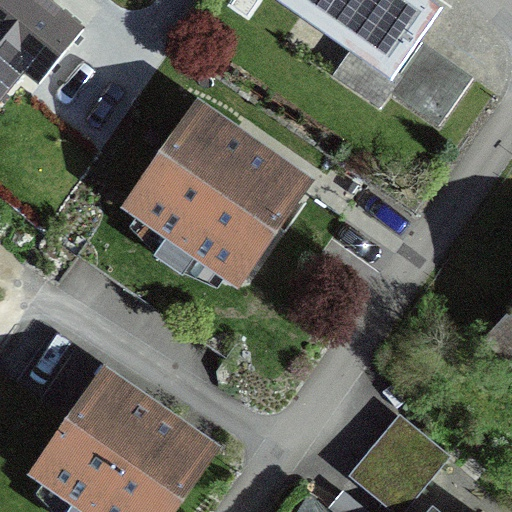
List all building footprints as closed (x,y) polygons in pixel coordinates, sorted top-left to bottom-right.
[(73,40),(13,0),(0,0),(0,82),(7,72),(36,92),(73,40)] [(443,12),(424,0),(293,0),(399,74),(413,54),(443,12)] [(459,85),(413,54),(399,74),(386,93),(432,124),(459,85)] [(297,181),(188,109),(131,195),(240,267),(297,181)] [(511,343),(498,358),(511,371),(511,343)] [(77,511),(197,511),(229,466),(119,393),(51,494),(77,511)] [(418,511),(453,472),(404,431),(355,488),(383,511),(418,511)]
